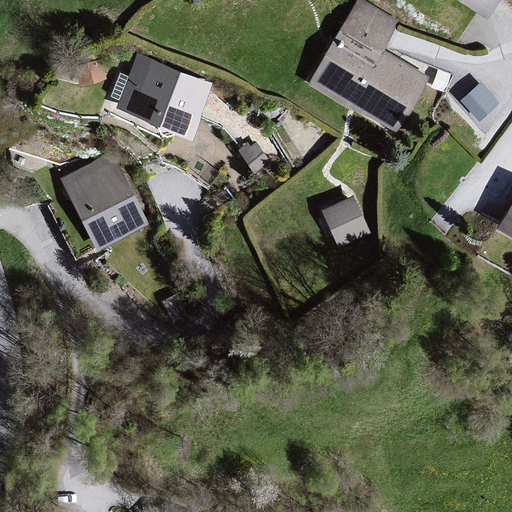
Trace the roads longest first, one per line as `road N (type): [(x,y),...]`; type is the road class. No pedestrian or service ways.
road 1 (unknown): [(83,291),(72,405),(75,447),(90,477),(146,497),(299,511)]
road 2 (unknown): [(0,217),(59,238),(83,291)]
